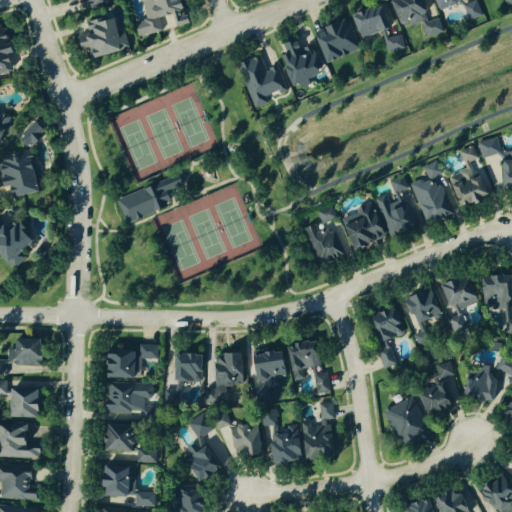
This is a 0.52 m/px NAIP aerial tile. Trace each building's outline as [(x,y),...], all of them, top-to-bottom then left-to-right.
[(61,0),(63,3),(73,0),(85,0),(87,8),(105,4),(104,0),(61,0)] [(161,32),(157,18),(169,15),(172,27),(183,24),(177,0),(140,0),(145,20),(131,24),(135,38),(161,32)] [(387,0),(393,25),(407,21),(408,27),(419,24),(423,38),(441,33),(438,19),(425,22),(419,0),(387,0)] [(429,0),(434,10),(460,0),(459,0),(429,0)] [(481,17),(474,1),(461,7),(467,23),(481,17)] [(386,31),(379,6),(348,15),(356,39),(386,31)] [(89,60),(127,47),(122,32),(114,35),(107,16),(84,24),(87,33),(72,39),(77,52),(85,50),(89,60)] [(321,64),(356,51),(344,19),(310,32),(321,64)] [(379,38),(381,53),(403,50),(400,35),(379,38)] [(306,42),(297,46),(294,38),(279,44),(283,52),(275,56),(289,87),(296,84),(298,90),(307,86),(304,79),(320,73),(306,42)] [(250,109),(268,104),(266,97),(283,91),(275,65),(263,69),(258,55),(235,63),(250,109)] [(16,140),(25,149),(42,133),(33,123),(16,140)] [(494,193),(511,188),(511,151),(499,155),(495,138),(475,143),(479,159),(490,157),(492,165),(487,166),(494,193)] [(460,151),(464,162),(475,157),(471,146),(460,151)] [(36,192),(28,152),(0,158),(0,182),(2,190),(9,189),(11,197),(36,192)] [(408,186),(425,225),(452,214),(430,166),(421,170),(425,178),(408,186)] [(445,177),(455,208),(484,199),(476,173),(469,175),(467,170),(445,177)] [(114,199),(123,223),(171,206),(165,191),(180,186),(176,176),(114,199)] [(416,227),(406,203),(396,207),(391,193),(374,200),(389,237),(416,227)] [(349,251),(382,239),(370,206),(337,217),(349,251)] [(315,212),(323,231),(316,234),(312,225),(299,230),(315,266),(344,254),(325,208),(315,212)] [(0,260),(9,271),(24,256),(18,250),(31,238),(15,222),(6,230),(0,223),(0,260)] [(474,304),(465,276),(436,285),(451,333),(464,328),(458,309),(474,304)] [(508,276),(478,277),(479,308),(490,307),(491,338),(511,337),(511,320),(510,320),(508,276)] [(418,324),(439,317),(429,288),(398,298),(413,343),(423,340),(418,324)] [(401,336),(393,307),(366,315),(374,343),(401,336)] [(0,360),(0,375),(14,375),(14,368),(25,368),(25,366),(36,366),(37,340),(10,340),(10,352),(5,352),(5,361),(0,360)] [(300,370),(316,367),(313,341),(283,345),(288,381),(301,379),(300,370)] [(382,370),(395,364),(387,347),(375,352),(382,370)] [(101,349),(100,378),(140,379),(140,360),(156,361),(156,350),(101,349)] [(268,404),(266,388),(280,387),(277,352),(268,353),(268,350),(246,352),(250,405),(268,404)] [(240,387),(239,354),(207,355),(208,387),(240,387)] [(171,383),(200,382),(199,355),(170,356),(171,383)] [(511,377),(511,365),(498,359),(492,371),(511,379),(511,377)] [(446,368),(428,375),(433,386),(414,393),(423,416),(452,405),(449,398),(457,395),(446,368)] [(493,400),(492,394),(500,394),(499,379),(487,380),(487,370),(460,372),(461,401),(493,400)] [(312,375),(315,395),(328,393),(325,373),(312,375)] [(106,381),(102,417),(150,422),(152,408),(142,406),(142,399),(149,400),(151,386),(106,381)] [(5,419),(34,418),(34,390),(13,391),(13,382),(0,382),(0,397),(5,398),(5,419)] [(511,396),(501,398),(503,413),(500,413),(502,424),(511,422),(511,396)] [(410,397),(379,410),(395,447),(425,435),(410,397)] [(317,404),(318,424),(299,425),(300,458),(329,458),(328,421),(332,421),(332,404),(317,404)] [(259,411),(261,463),(295,461),(293,430),(275,431),(274,410),(259,411)] [(229,427),(226,413),(210,415),(213,430),(229,427)] [(0,458),(36,459),(36,447),(27,446),(28,426),(0,424),(0,458)] [(231,457),(258,454),(254,425),(227,428),(231,457)] [(99,452),(130,453),(130,427),(99,426),(99,452)] [(511,442),(502,468),(511,471),(511,442)] [(181,460),(194,483),(219,468),(205,445),(181,460)] [(135,463),(156,464),(156,449),(135,448),(135,463)] [(0,499),(34,502),(35,490),(27,489),(29,467),(0,464),(0,499)] [(126,498),(127,467),(96,467),(96,488),(100,488),(99,497),(126,498)] [(510,511),(511,511),(511,489),(502,477),(502,475),(484,481),(474,489),(479,505),(483,509),(475,511),(464,511),(457,491),(447,494),(444,490),(428,496),(433,511),(510,511)] [(175,511),(166,511),(196,511),(195,486),(175,486),(175,511)] [(133,508),(153,508),(153,493),(132,493),(133,508)] [(431,511),(427,498),(400,508),(401,511),(431,511)]
